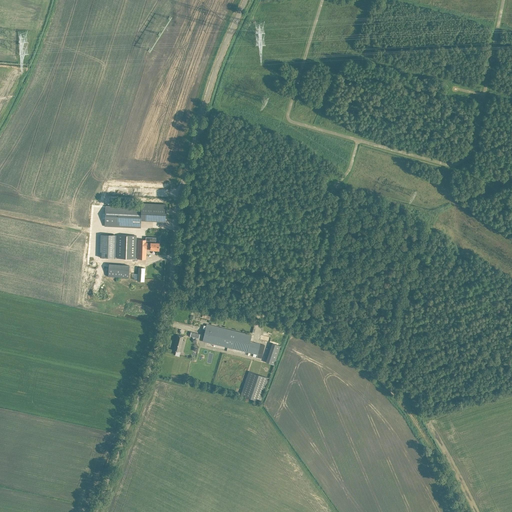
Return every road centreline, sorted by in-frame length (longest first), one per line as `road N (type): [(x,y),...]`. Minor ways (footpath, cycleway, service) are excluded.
road 1 (unclassified): [(93,511),(156,340),(192,141),(246,0)]
road 2 (unknown): [(467,511),(407,411),(344,353),(296,328),(167,294)]
